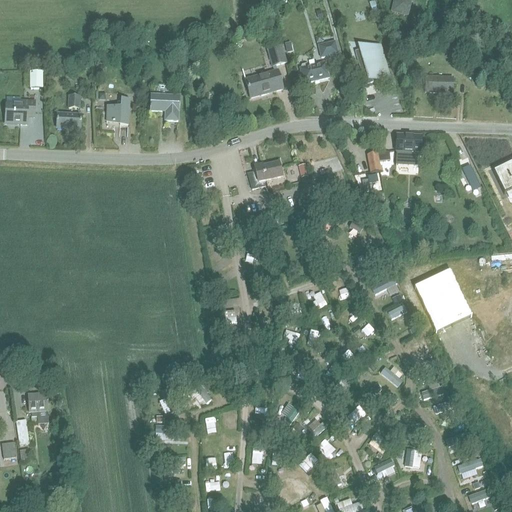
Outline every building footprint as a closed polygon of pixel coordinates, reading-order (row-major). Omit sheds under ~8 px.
[(394,0),(391,14),(407,18),(411,0),(394,0)] [(334,44),(318,48),(321,59),(337,56),(334,44)] [(379,47),(380,50),(363,54),(362,51),(354,53),(364,87),(372,85),(372,83),(391,83),(380,47),(379,47)] [(246,85),(247,91),(250,100),(282,91),(277,73),(275,68),(286,65),(281,48),(267,51),(272,68),(274,74),(268,75),(269,78),(246,85)] [(301,68),(301,70),(300,70),(303,85),(313,83),(319,82),(329,80),(325,65),(308,69),(307,67),(306,66),(302,67),(301,68)] [(42,74),(30,74),(30,90),(42,90),(42,74)] [(425,79),(425,85),(425,94),(452,95),(453,79),(425,79)] [(151,97),(151,104),(150,114),(165,114),(165,123),(178,124),(179,99),(151,97)] [(79,99),(68,99),(68,111),(78,111),(79,99)] [(6,106),(6,114),(5,124),(20,124),(20,126),(27,127),(27,117),(34,117),(35,104),(22,103),(22,107),(6,106)] [(129,106),(120,106),(120,109),(107,109),(106,124),(113,124),(113,125),(115,125),(115,124),(120,124),(119,127),(128,128),(129,106)] [(57,117),(57,120),(56,130),(80,131),(81,118),(57,117)] [(420,155),(420,149),(421,139),(396,137),(396,154),(400,154),(400,161),(417,162),(417,155),(420,155)] [(367,157),(369,167),(370,176),(376,174),(379,191),(383,190),(377,155),(367,157)] [(295,175),(303,174),(301,161),(294,161),(295,175)] [(255,174),(247,176),(252,192),(266,188),(264,183),(282,178),(278,164),(262,168),(262,167),(254,169),(255,174)] [(511,164),(493,174),(504,197),(511,192),(511,164)] [(333,184),(341,182),(337,165),(324,168),(326,177),(331,176),(333,184)] [(462,171),(472,193),(480,190),(469,167),(462,171)] [(362,182),(365,195),(370,194),(368,185),(377,184),(376,176),(367,177),(367,181),(362,182)] [(214,279),(225,273),(222,268),(211,274),(214,279)] [(435,335),(436,335),(471,318),(472,318),(450,272),(414,290),(435,335)] [(339,280),(330,281),(331,289),(327,289),(328,297),(340,296),(339,280)] [(377,287),(381,293),(392,287),(388,280),(377,287)] [(310,295),(313,305),(322,302),(319,292),(310,295)] [(385,315),(405,307),(401,297),(381,306),(385,315)] [(283,313),(295,311),(293,299),(280,302),(283,313)] [(235,313),(224,314),(226,335),(237,334),(235,313)] [(294,340),(298,331),(283,325),(279,334),(294,340)] [(314,337),(315,327),(306,327),(305,337),(314,337)] [(418,336),(411,338),(419,359),(426,356),(418,336)] [(385,367),(381,363),(376,369),(389,381),(398,371),(389,363),(385,367)] [(309,371),(303,379),(314,387),(321,380),(309,371)] [(373,379),(368,385),(374,391),(380,385),(373,379)] [(47,396),(28,397),(29,415),(31,414),(31,420),(37,419),(38,427),(48,426),(47,406),(48,406),(47,404),(47,396)] [(218,410),(221,429),(225,428),(224,421),(232,419),(230,408),(218,410)] [(16,424),(19,447),(29,446),(25,422),(16,424)] [(1,447),(3,462),(16,460),(14,445),(1,447)] [(307,466),(310,460),(305,458),(308,452),(296,448),(291,459),(307,466)] [(249,449),(249,461),(260,462),(260,450),(249,449)] [(405,450),(404,464),(418,465),(418,451),(405,450)] [(21,454),(22,464),(30,463),(29,453),(21,454)] [(165,470),(182,470),(183,455),(166,455),(165,470)] [(338,464),(328,466),(330,483),(338,482),(337,473),(339,472),(338,464)] [(281,491),(290,502),(301,492),(289,478),(282,485),(284,488),(281,491)] [(323,511),(331,511),(324,494),(316,497),(323,511)] [(430,506),(439,503),(435,495),(427,498),(430,506)] [(304,496),(298,499),(302,505),(308,501),(304,496)] [(345,496),(333,500),(337,511),(346,511),(350,511),(345,496)] [(413,511),(409,503),(400,507),(401,511),(413,511)]
